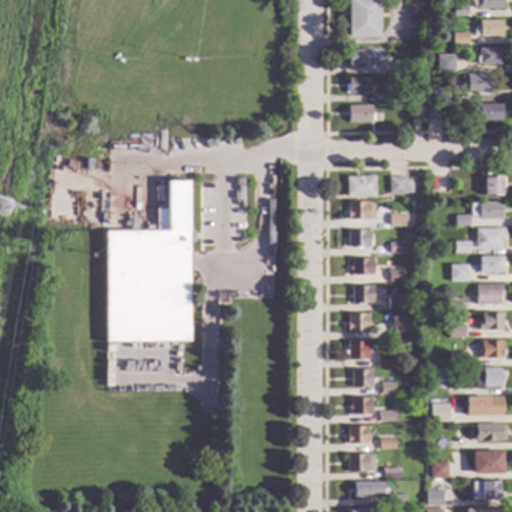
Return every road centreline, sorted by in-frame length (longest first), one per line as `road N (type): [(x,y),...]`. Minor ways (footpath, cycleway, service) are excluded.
road 1 (residential): [(313,0),(314,511)]
road 2 (residential): [(511,154),(316,156)]
